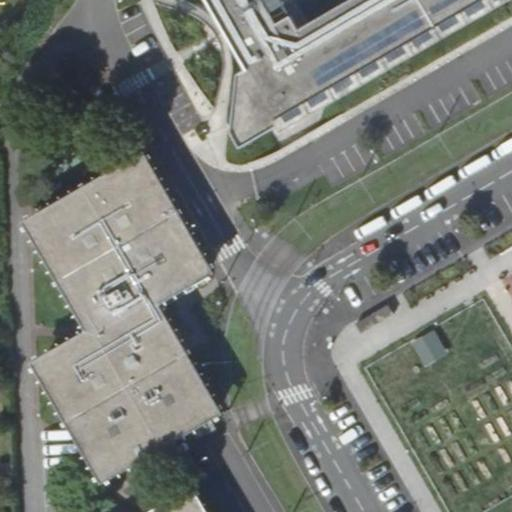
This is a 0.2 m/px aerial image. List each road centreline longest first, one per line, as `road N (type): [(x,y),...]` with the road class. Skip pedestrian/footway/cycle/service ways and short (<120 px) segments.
road 1 (unclassified): [(36,511),(12,129),(20,91),(39,59),(96,9)]
road 2 (unclassified): [(297,308),(232,248),(96,9)]
road 3 (unclassified): [(511,171),(320,283),(297,308)]
road 4 (unclassified): [(360,511),(282,365),(284,332),(297,308)]
